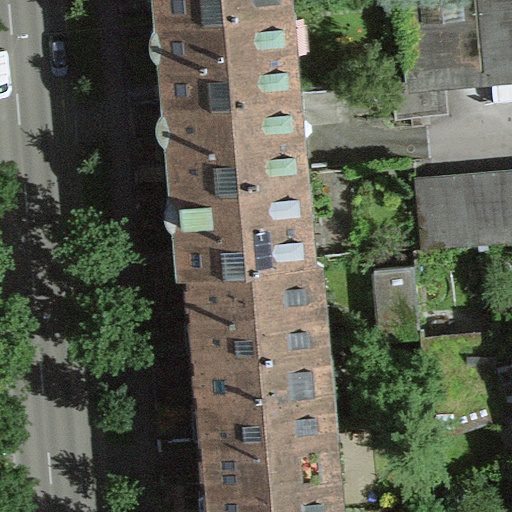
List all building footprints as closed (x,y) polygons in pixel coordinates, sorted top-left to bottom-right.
[(159,0),(160,13),(289,1),(288,0),(159,0)] [(405,76),(392,78),(395,117),(430,114),(449,112),(445,76),(511,69),(511,172),(435,180),(416,181),(422,246),(471,241),(511,237),(511,0),(400,0),(407,76),(405,76)] [(164,61),(168,97),(296,86),(293,54),(278,55),(274,10),(288,8),(289,1),(160,13),(160,16),(157,20),(154,25),(152,31),(152,37),(153,41),(155,46),(159,50),(164,53),(164,61)] [(175,182),(303,171),(296,86),(168,97),(169,112),(175,182)] [(289,180),(303,179),(303,171),(175,182),(175,185),(172,188),(169,194),(167,200),(168,207),(169,212),(173,218),(179,222),(179,230),(183,267),(187,266),(300,256),(311,255),(308,223),(293,224),(289,180)] [(300,256),(187,266),(190,295),(194,352),(308,342),(323,341),(320,310),(306,311),(300,256)] [(381,336),(419,332),(413,263),(375,267),(381,336)] [(511,357),(509,358),(500,331),(420,338),(429,440),(511,412),(511,357)] [(308,342),(194,352),(197,381),(202,438),(316,428),(331,426),(328,395),(313,397),(308,342)] [(316,428),(202,438),(205,466),(208,511),(337,511),(338,511),(336,481),(321,482),(316,428)]
